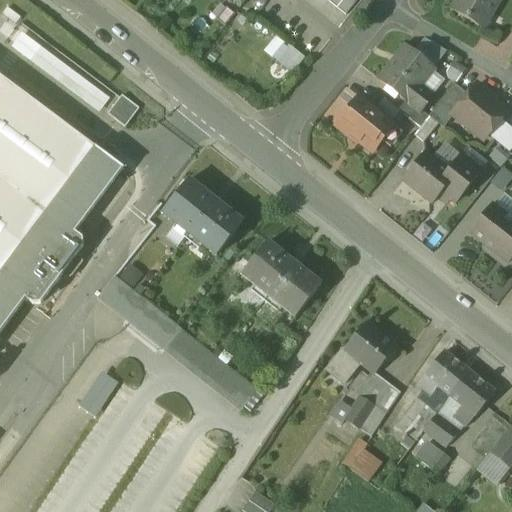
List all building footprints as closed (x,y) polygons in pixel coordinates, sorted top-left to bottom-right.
[(249,0),(230,0),(242,9),(249,0)] [(326,0),(348,16),(359,0),(326,0)] [(502,0),(460,0),(453,13),(484,31),(502,0)] [(285,42),(272,58),(292,75),(305,59),(285,42)] [(99,113),(110,99),(42,46),(31,60),(99,113)] [(406,48),(380,82),(407,103),(409,105),(410,103),(406,100),(416,88),(420,91),(421,89),(435,72),(406,48)] [(0,272),(93,148),(0,78),(0,272)] [(421,89),(420,91),(416,88),(406,100),(410,103),(422,113),(433,99),(421,89)] [(508,114),(477,89),(453,117),(485,143),(508,114)] [(139,110),(123,98),(114,110),(120,114),(115,120),(126,128),(139,110)] [(394,128),(361,101),(338,130),(352,141),(353,139),(372,154),(394,128)] [(422,113),(410,103),(409,105),(407,103),(399,113),(421,130),(430,119),(422,113)] [(421,130),(415,138),(425,145),(440,127),(430,119),(421,130)] [(450,174),(426,155),(404,183),(434,206),(439,200),(456,179),(450,174)] [(462,159),(450,174),(456,179),(439,200),(447,206),(452,200),(457,205),(481,175),(462,159)] [(511,179),(504,173),(493,187),(502,194),(511,181),(511,179)] [(244,225),(190,182),(164,215),(218,258),(244,225)] [(511,221),(493,207),(471,236),(509,265),(511,261),(511,221)] [(76,235),(27,301),(34,306),(42,305),(85,248),(84,240),(76,235)] [(322,287),(268,245),(242,278),(296,320),(322,287)] [(117,276),(133,289),(143,276),(127,263),(117,276)] [(182,332),(116,279),(101,298),(167,350),(182,332)] [(346,351),(345,352),(362,366),(376,377),(397,350),(381,337),(382,335),(368,324),(346,351)] [(220,362),(182,332),(167,350),(206,381),(220,362)] [(362,366),(345,352),(346,351),(345,350),(327,373),(345,387),(362,366)] [(471,374),(446,354),(426,379),(417,390),(430,400),(439,389),(451,399),(471,374)] [(259,392),(220,362),(206,381),(244,411),(259,392)] [(496,394),(471,374),(451,399),(463,409),(454,420),(467,430),(475,419),(476,419),(496,394)] [(380,380),(370,386),(361,399),(376,409),(391,387),(381,379),(380,380)] [(391,387),(376,409),(361,432),(372,439),(401,395),(391,387)] [(376,409),(361,399),(353,411),(346,423),(361,433),(361,432),(376,409)] [(412,399),(397,419),(409,428),(423,407),(412,399)] [(346,406),(335,421),(344,427),(346,423),(353,411),(346,406)] [(460,434),(437,417),(426,432),(425,432),(448,449),(460,434)] [(418,426),(409,437),(416,443),(425,432),(426,432),(418,426)] [(511,435),(491,461),(510,478),(511,474),(511,435)] [(370,482),(382,461),(365,452),(369,445),(358,439),(342,466),(370,482)] [(451,461),(430,445),(418,460),(439,476),(451,461)] [(257,494),(244,511),(271,511),(276,506),(257,494)]
